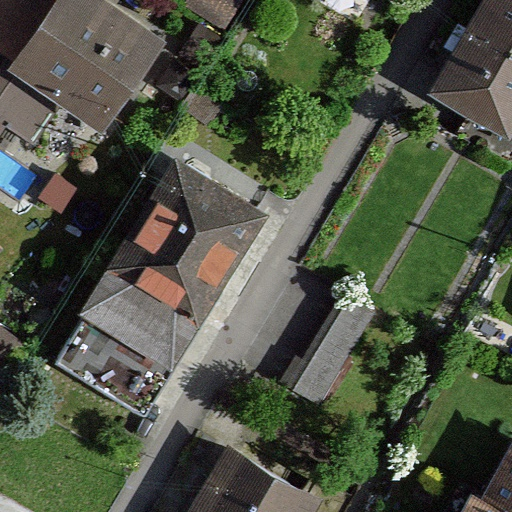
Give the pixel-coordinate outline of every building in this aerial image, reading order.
[(94,124),(160,38),(109,0),(55,0),(10,60),(94,124)] [(509,125),(511,120),(511,0),(481,0),(434,81),(509,125)] [(171,362),(265,211),(175,155),(80,306),(171,362)] [(318,410),(377,312),(347,294),(289,392),(318,410)] [(311,511),(322,494),(232,440),(188,511),(311,511)] [(511,511),(511,446),(475,511),(511,511)]
